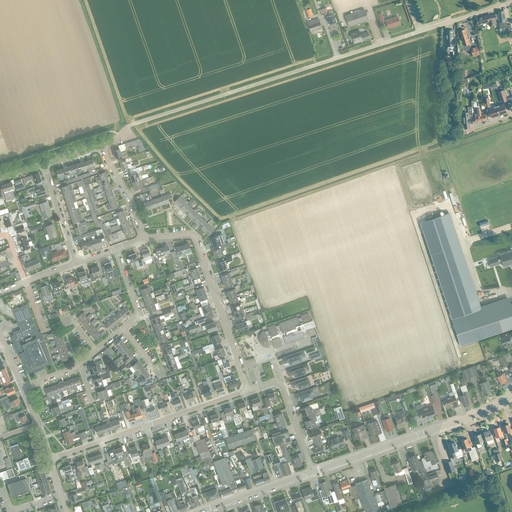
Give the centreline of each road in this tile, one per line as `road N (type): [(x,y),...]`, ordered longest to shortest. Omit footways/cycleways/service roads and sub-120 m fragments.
road 1 (residential): [(101,146),(129,125),(511,1)]
road 2 (residential): [(143,238),(194,237),(248,391)]
road 3 (secondary): [(312,472),(511,395)]
road 4 (residential): [(49,459),(248,391)]
